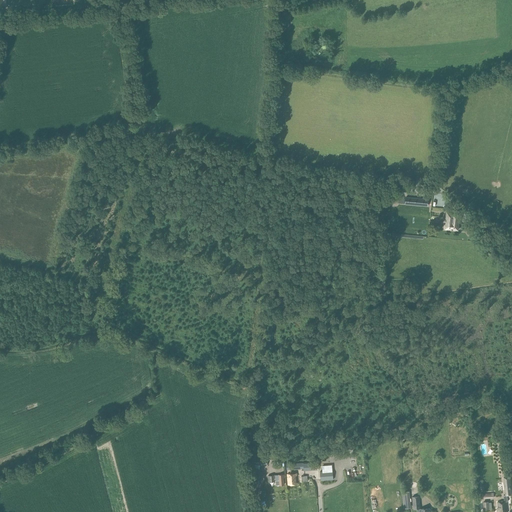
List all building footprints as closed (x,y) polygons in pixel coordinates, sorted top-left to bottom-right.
[(428,198),(406,196),(405,203),(428,205),(428,198)] [(458,230),(460,213),(447,212),(445,229),(458,230)] [(256,468),(252,494),(257,495),(258,487),(261,469),(260,469),(260,464),(267,465),(268,460),(253,458),(252,468),(256,468)] [(318,469),(318,461),(304,462),(287,462),(287,469),(304,468),(304,470),(318,469)] [(321,480),(333,479),(333,471),(320,472),(321,480)] [(288,484),(297,483),(296,473),(287,474),(288,484)] [(284,485),(284,478),(285,478),(284,475),(268,476),(268,482),(275,482),(275,481),(276,481),(276,485),(284,485)] [(510,477),(504,477),(506,495),(504,495),(504,501),(497,502),(498,509),(497,509),(497,511),(507,511),(507,501),(506,501),(506,498),(507,498),(507,495),(511,495),(510,477)] [(404,508),(411,508),(410,491),(403,492),(404,508)] [(420,509),(420,508),(419,496),(412,497),(413,509),(418,508),(418,509),(419,510),(419,511),(418,511),(431,511),(432,510),(429,508),(421,509),(420,509)] [(488,501),(483,502),(483,501),(483,510),(491,510),(491,502),(489,503),(489,502),(488,501)]
